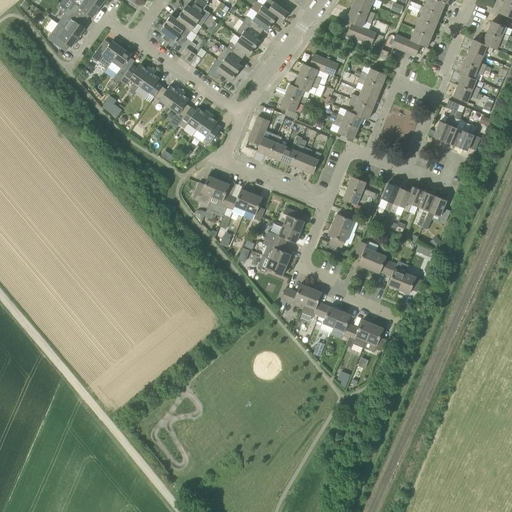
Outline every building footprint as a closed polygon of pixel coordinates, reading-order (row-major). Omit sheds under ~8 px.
[(69,9),(73,12),(75,13),(79,8),(92,18),(99,8),(87,0),(73,0),(72,2),(73,2),(69,9)] [(87,0),(99,8),(105,0),(87,0)] [(196,0),(194,3),(204,9),(208,4),(206,3),(208,0),(196,0)] [(270,0),(266,0),(263,6),(278,17),(280,18),(283,21),(289,13),(270,0)] [(369,11),(371,5),(359,0),(354,0),(351,10),(373,19),(375,14),(369,11)] [(445,3),(438,0),(426,0),(424,7),(441,14),(445,3)] [(25,11),(30,5),(25,1),(20,6),(25,11)] [(421,6),(411,1),(408,8),(418,13),(421,6)] [(393,2),(390,10),(401,14),(404,6),(393,2)] [(511,5),(504,2),(499,13),(511,18),(511,5)] [(187,5),(182,12),(197,23),(201,26),(210,14),(207,12),(206,11),(204,9),(194,3),(191,7),(187,5)] [(273,24),(278,17),(263,6),(258,13),(273,24)] [(419,18),(436,25),(441,14),(424,7),(419,18)] [(73,12),(69,9),(58,23),(78,38),(85,28),(71,18),(70,17),(73,12)] [(371,24),(373,19),(351,10),(346,21),(352,23),(362,27),(365,21),(371,24)] [(182,12),(176,20),(191,31),(197,23),(182,12)] [(251,27),(260,34),(264,29),(267,31),(273,24),(258,13),(252,21),(248,18),(247,18),(244,22),(251,27)] [(176,20),(175,18),(171,16),(170,17),(166,23),(186,38),(191,31),(176,20)] [(415,29),(431,36),(436,25),(419,18),(415,29)] [(492,21),(487,32),(508,41),(510,36),(503,33),(506,27),(492,21)] [(260,34),(251,27),(244,22),(238,30),(238,32),(242,35),(240,38),(255,49),(260,41),(257,39),(260,34)] [(48,38),(57,45),(65,51),(69,46),(71,47),(78,38),(58,23),(48,38)] [(168,45),(172,39),(181,46),(186,38),(166,23),(160,30),(165,34),(161,39),(168,45)] [(371,45),(376,33),(362,27),(352,23),(347,35),(371,45)] [(410,41),(420,45),(427,47),(431,36),(415,29),(410,41)] [(496,49),(497,49),(499,44),(505,46),(507,42),(508,41),(487,32),(483,43),(496,49)] [(416,56),(420,45),(410,41),(396,35),(391,46),(416,56)] [(227,48),(242,59),(246,54),(249,56),(255,49),(240,38),(235,45),(231,43),(227,48)] [(97,62),(98,61),(108,68),(122,48),(112,41),(110,44),(105,40),(92,59),(97,62)] [(473,40),(469,51),(483,57),(485,51),(492,53),(494,48),(488,46),(483,43),(477,41),(473,40)] [(419,51),(426,55),(429,49),(423,46),(419,51)] [(217,60),(237,74),(242,66),(239,64),(242,59),(227,48),(226,47),(217,60)] [(121,81),(132,65),(135,61),(130,57),(132,55),(122,48),(108,68),(117,74),(114,78),(115,79),(119,82),(120,81),(121,81)] [(192,51),(186,48),(179,58),(185,61),(192,51)] [(185,61),(190,65),(197,55),(192,51),(185,61)] [(480,63),(483,57),(469,51),(464,62),(485,70),(487,65),(480,63)] [(199,57),(202,53),(197,55),(190,65),(195,69),(202,59),(199,57)] [(314,54),(309,66),(324,72),(334,76),(338,64),(314,54)] [(217,60),(208,73),(216,79),(220,74),(231,81),(237,74),(217,60)] [(462,75),(474,79),(476,73),(482,76),(485,70),(464,62),(460,73),(462,75)] [(132,65),(121,81),(126,85),(130,79),(133,81),(135,83),(130,91),(133,94),(134,94),(139,86),(152,69),(147,66),(146,68),(140,64),(138,67),(137,69),(132,65)] [(304,64),(299,75),(325,86),(327,81),(321,78),(315,76),(318,70),(309,66),(304,64)] [(360,77),(382,86),(386,75),(371,68),(368,74),(362,72),(360,75),(360,77)] [(154,97),(162,86),(157,83),(160,78),(154,74),(156,72),(152,69),(139,86),(149,93),(154,97)] [(325,86),(299,75),(294,86),(304,90),(321,97),(325,87),(325,86)] [(474,79),(462,75),(458,86),(478,94),(480,89),(474,86),(476,80),(474,79)] [(364,85),(361,91),(377,97),(382,86),(360,77),(357,82),(364,85)] [(485,83),(482,89),(496,95),(498,89),(485,83)] [(285,95),(305,104),(308,99),(301,96),(304,90),(294,86),(290,84),(285,95)] [(159,100),(169,107),(181,90),(177,87),(175,89),(170,86),(167,90),(162,86),(154,97),(159,100)] [(478,94),(458,86),(453,97),(467,102),(470,96),(476,99),(478,94)] [(175,129),(178,125),(182,119),(190,109),(191,107),(186,104),(189,99),(183,95),(185,93),(181,90),(169,107),(177,113),(169,124),(175,129)] [(350,99),(373,108),(377,97),(361,91),(359,97),(353,94),(350,99)] [(284,115),(296,120),(298,115),(294,112),(299,101),(305,104),(285,95),(280,107),(286,109),(284,115)] [(355,107),(352,113),(362,117),(368,120),(373,108),(350,99),(348,104),(355,107)] [(107,100),(102,107),(108,112),(113,105),(107,100)] [(445,141),(457,112),(460,105),(449,100),(445,108),(451,111),(446,124),(440,121),(435,132),(433,137),(445,141)] [(489,111),(492,105),(492,104),(488,103),(484,111),(489,114),(490,111),(489,111)] [(182,119),(178,125),(185,130),(189,124),(197,130),(209,113),(205,110),(203,112),(198,108),(195,112),(190,109),(182,119)] [(260,116),(269,119),(271,112),(262,110),(260,116)] [(362,117),(352,113),(347,110),(344,117),(338,114),(336,117),(336,119),(335,120),(358,129),(362,117)] [(462,131),(456,128),(462,114),(457,112),(445,141),(456,146),(462,131)] [(209,144),(212,140),(219,130),(214,126),(217,122),(212,118),(213,116),(209,113),(197,130),(207,137),(204,140),(209,144)] [(248,141),(259,145),(263,137),(269,121),(258,116),(248,141)] [(489,127),(491,119),(482,116),(479,123),(489,127)] [(358,129),(335,120),(334,124),(340,127),(337,133),(353,140),(358,129)] [(462,131),(456,146),(458,147),(467,151),(477,127),(472,124),(471,125),(465,123),(462,131)] [(214,139),(218,142),(224,133),(221,130),(214,139)] [(263,137),(259,145),(257,151),(268,156),(277,135),(278,132),(273,130),(269,140),(263,137)] [(282,137),(277,135),(268,156),(280,160),(285,146),(280,144),(282,137)] [(291,149),(285,146),(280,160),(291,165),(299,145),(299,144),(302,138),(297,136),(291,149)] [(299,144),(291,165),(302,169),(308,155),(302,153),(303,150),(304,147),(299,144)] [(187,148),(183,154),(188,157),(192,151),(187,148)] [(314,158),(308,155),(302,169),(313,174),(322,154),(321,153),(316,151),(314,158)] [(176,159),(170,155),(166,160),(172,164),(176,159)] [(199,182),(194,194),(197,195),(195,199),(209,204),(210,203),(212,197),(219,180),(208,176),(205,185),(199,182)] [(352,176),(348,188),(373,198),(374,198),(377,200),(378,200),(380,195),(379,195),(376,193),(370,191),(365,189),(364,188),(366,182),(352,176)] [(212,197),(219,200),(214,212),(222,215),(224,216),(224,214),(225,212),(227,207),(232,196),(226,193),(230,185),(225,183),(223,182),(219,180),(212,197)] [(384,209),(390,211),(400,187),(388,183),(382,199),(388,201),(384,209)] [(412,204),(418,207),(424,191),(413,186),(411,192),(404,208),(403,210),(408,213),(412,204)] [(409,191),(400,187),(390,211),(395,214),(398,205),(404,208),(411,192),(409,191)] [(359,199),(366,201),(370,203),(373,198),(348,188),(343,199),(355,204),(357,205),(359,199)] [(232,196),(227,207),(233,210),(232,212),(242,216),(244,212),(245,211),(252,193),(245,191),(241,189),(237,198),(232,196)] [(421,218),(425,220),(435,196),(424,191),(418,207),(423,209),(420,218),(421,218)] [(252,193),(245,211),(255,215),(254,218),(260,221),(262,216),(265,209),(259,207),(263,198),(252,193)] [(425,220),(422,227),(427,230),(430,222),(432,219),(434,214),(440,216),(443,208),(447,200),(435,196),(425,220)] [(283,226),(300,232),(304,222),(296,218),(298,212),(286,208),(284,214),(287,215),(283,226)] [(337,214),(333,224),(349,231),(354,220),(353,220),(355,216),(356,215),(344,210),(341,216),(337,214)] [(230,217),(224,214),(224,216),(223,218),(219,226),(226,229),(231,217),(230,217)] [(399,222),(395,231),(402,233),(406,225),(399,222)] [(342,248),(344,242),(345,242),(349,231),(333,224),(328,235),(333,237),(330,243),(342,248)] [(268,231),(265,237),(273,240),(285,245),(287,240),(296,243),(300,232),(283,226),(279,236),(268,231)] [(223,235),(220,243),(228,246),(231,238),(223,235)] [(285,245),(273,240),(265,237),(263,244),(266,245),(263,255),(287,265),(291,254),(282,251),(285,245)] [(430,241),(434,247),(441,243),(436,237),(430,241)] [(246,240),(243,246),(249,249),(252,243),(246,240)] [(367,244),(361,242),(356,253),(362,256),(358,264),(369,269),(376,252),(365,248),(367,244)] [(376,252),(369,269),(380,273),(380,272),(386,274),(391,262),(385,260),(387,256),(376,252)] [(258,266),(261,267),(259,270),(265,273),(267,269),(282,276),(287,265),(263,255),(258,266)] [(398,290),(405,273),(395,269),(397,265),(391,262),(386,274),(391,276),(388,285),(398,290)] [(405,273),(398,290),(409,294),(411,290),(417,292),(422,280),(416,278),(416,277),(405,273)] [(301,284),(297,292),(291,290),(287,302),(293,304),(294,301),(305,305),(311,288),(301,284)] [(281,300),(287,302),(291,290),(286,288),(281,300)] [(311,288),(305,305),(301,312),(313,317),(314,314),(319,316),(324,304),(318,302),(322,292),(311,288)] [(324,304),(319,316),(318,319),(323,321),(320,329),(331,333),(333,327),(340,311),(330,306),(329,307),(324,304)] [(342,335),(348,338),(353,326),(348,324),(351,315),(340,311),(333,327),(344,332),(342,335)] [(353,326),(348,338),(345,345),(351,348),(353,344),(363,348),(366,341),(373,324),(362,319),(359,328),(353,326)] [(377,345),(375,349),(381,351),(386,339),(380,337),(384,328),(373,324),(366,341),(377,345)] [(315,348),(313,354),(320,357),(321,356),(322,351),(315,348)] [(361,357),(358,365),(366,368),(369,360),(361,357)] [(358,380),(352,378),(350,383),(356,386),(358,380)]
